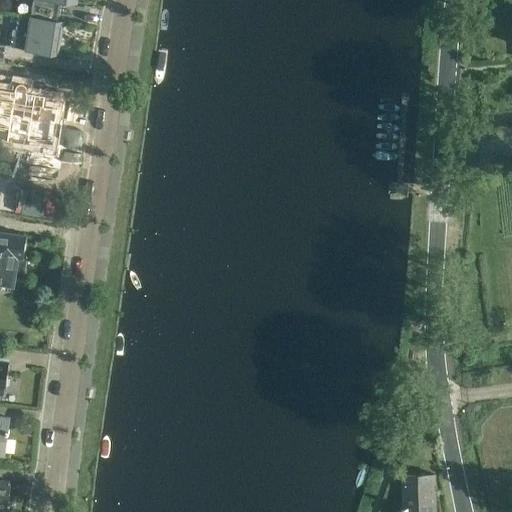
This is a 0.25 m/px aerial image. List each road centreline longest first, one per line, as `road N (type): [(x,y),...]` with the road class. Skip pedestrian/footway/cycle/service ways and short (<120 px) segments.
road 1 (residential): [(55,511),(130,0)]
road 2 (unclassified): [(472,511),(435,319),(452,0)]
